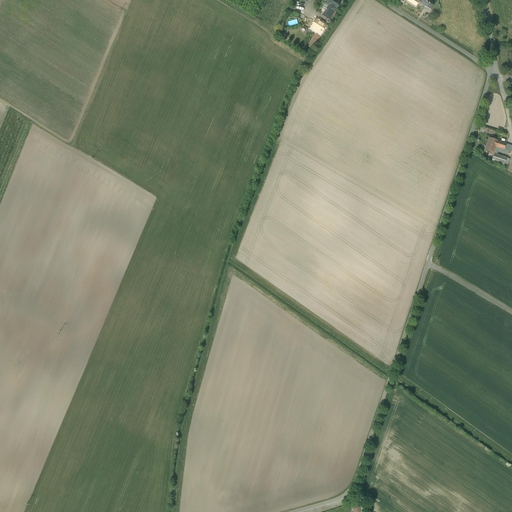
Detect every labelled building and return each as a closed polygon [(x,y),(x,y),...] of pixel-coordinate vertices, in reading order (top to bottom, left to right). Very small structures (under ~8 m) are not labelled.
[(341,1),(338,0),(329,0),(327,3),(330,5),(336,9),(341,1)] [(415,0),(430,10),(435,2),(431,0),(415,0)] [(336,9),(330,5),(324,15),(330,19),(336,9)] [(327,26),(317,20),(311,29),(321,35),(327,26)] [(498,141),(489,137),(485,150),(493,153),(495,146),(498,141)] [(498,141),(495,146),(499,148),(504,150),(506,144),(498,141)] [(494,154),(491,162),(504,166),(505,163),(507,158),(497,155),(494,154)]
